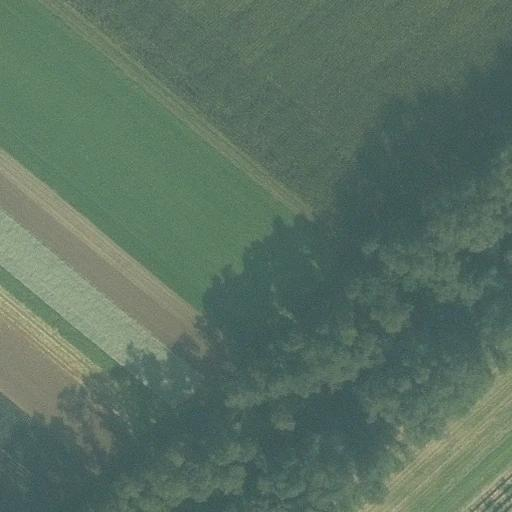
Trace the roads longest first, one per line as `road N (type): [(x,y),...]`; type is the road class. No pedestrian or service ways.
road 1 (track): [(511,112),(314,304),(79,511)]
road 2 (track): [(370,251),(57,0)]
